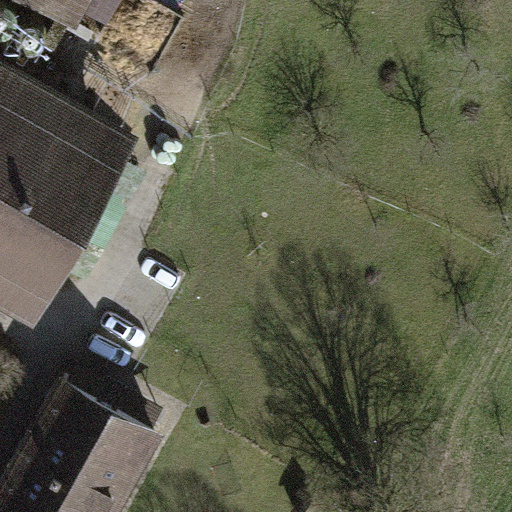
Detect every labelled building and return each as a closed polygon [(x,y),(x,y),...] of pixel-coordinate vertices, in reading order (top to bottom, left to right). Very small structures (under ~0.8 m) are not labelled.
[(12,22),(18,15),(19,6),(16,0),(0,0),(0,24),(4,25),(12,22)] [(42,39),(47,33),(48,25),(45,18),(39,14),(32,13),(25,16),(20,22),(19,29),(22,36),(28,41),(35,42),(42,39)] [(0,43),(0,292),(32,312),(49,282),(62,261),(141,125),(0,43)] [(82,273),(62,261),(49,282),(69,294),(82,273)] [(0,448),(0,511),(109,511),(158,427),(49,364),(0,448)]
